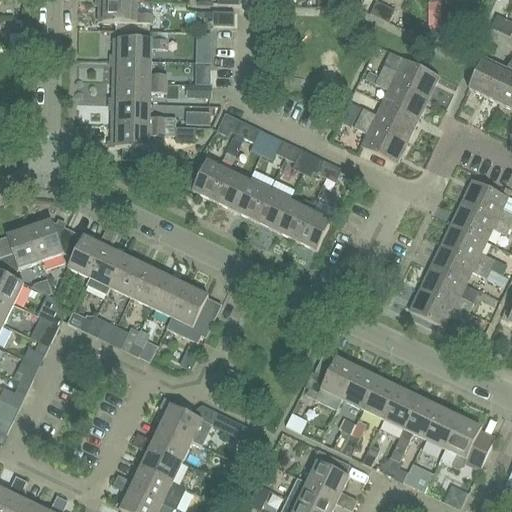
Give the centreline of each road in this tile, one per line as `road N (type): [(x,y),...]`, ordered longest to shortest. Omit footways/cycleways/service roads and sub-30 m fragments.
road 1 (residential): [(316,307),(344,250),(365,259),(399,187),(424,199),(456,133),(511,160)]
road 2 (tertiary): [(247,274),(46,176)]
road 3 (tertiary): [(511,400),(316,307)]
road 4 (residential): [(140,381),(98,481),(86,490),(7,461)]
road 5 (residential): [(7,461),(71,351),(140,381)]
road 6 (residential): [(140,381),(168,396),(192,390),(247,274)]
road 7 (residential): [(46,176),(50,0)]
